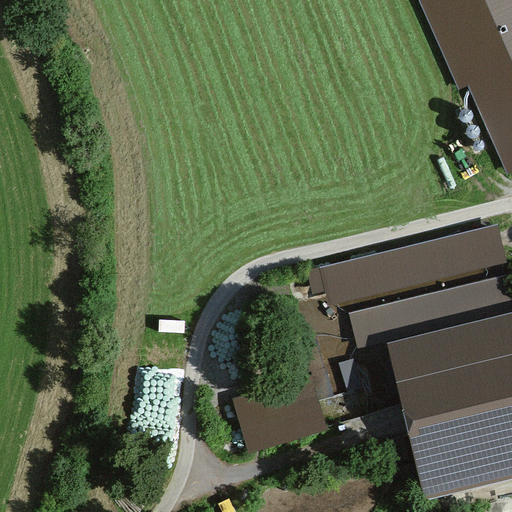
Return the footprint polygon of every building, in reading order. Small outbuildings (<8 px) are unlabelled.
[(511,161),(511,0),(426,0),(498,167),(511,161)] [(497,254),(491,224),(321,261),(327,291),(497,254)] [(506,302),(501,276),(350,309),(356,335),(506,302)] [(511,468),(511,306),(377,342),(416,493),(511,468)] [(305,372),(228,392),(241,442),(318,422),(305,372)]
